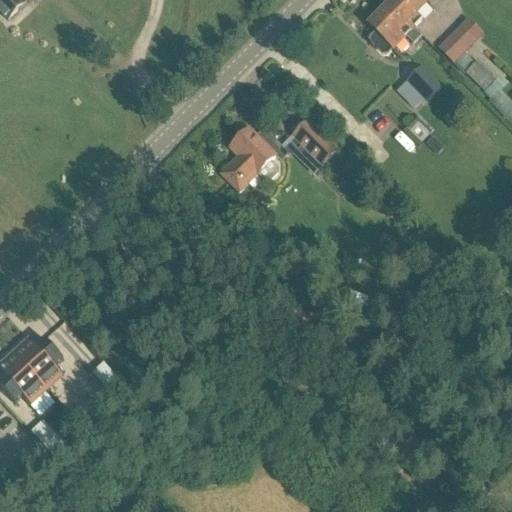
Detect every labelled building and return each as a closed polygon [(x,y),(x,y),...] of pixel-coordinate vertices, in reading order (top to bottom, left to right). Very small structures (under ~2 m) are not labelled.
[(0,0),(0,13),(8,22),(26,4),(21,0),(0,0)] [(419,0),(395,0),(385,10),(421,41),(424,38),(416,30),(424,22),(418,16),(427,8),(419,0)] [(389,57),(408,37),(416,46),(421,41),(385,10),(368,27),(374,33),(370,39),(369,44),(383,57),(389,57)] [(459,30),(438,51),(454,67),(475,46),(459,30)] [(479,63),(467,76),(486,94),(483,97),(490,105),(501,92),(506,88),(499,80),(498,81),(479,63)] [(422,68),(403,86),(422,106),(425,109),(444,91),(422,68)] [(407,131),(422,145),(434,132),(419,118),(407,131)] [(308,122),(292,138),(325,172),(331,166),(329,163),(338,153),(308,122)] [(238,160),(220,177),(239,196),(258,177),(265,185),(271,185),(280,175),(280,170),(272,163),(277,158),(284,152),(264,132),(257,138),(249,130),(229,151),(238,160)] [(422,305),(414,305),(409,311),(409,319),(415,324),(423,324),(428,318),(428,310),(422,305)] [(13,355),(47,393),(64,377),(57,369),(64,362),(45,342),(38,348),(30,340),(13,355)] [(324,361),(340,374),(352,361),(336,349),(324,361)] [(30,408),(45,394),(47,393),(13,355),(0,367),(0,374),(4,379),(0,382),(0,389),(16,407),(23,400),(30,408)] [(104,410),(115,400),(107,391),(96,401),(104,410)] [(64,446),(54,436),(43,446),(52,457),(64,446)]
